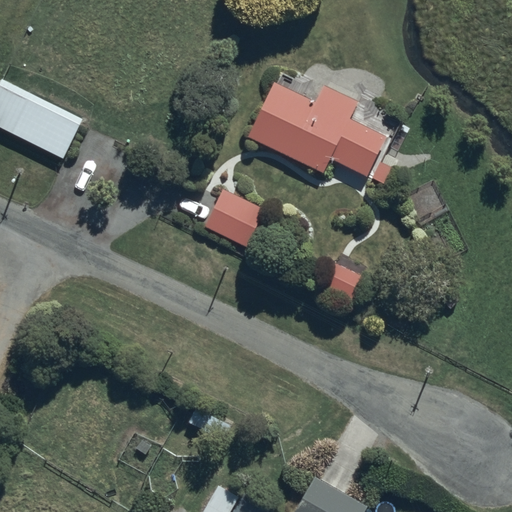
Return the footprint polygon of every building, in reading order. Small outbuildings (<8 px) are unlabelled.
[(0,127),(64,159),(83,120),(3,81),(0,86),(0,127)] [(274,83),(247,137),(322,174),(329,159),(382,185),(390,168),(375,160),(385,139),(390,142),(399,122),(366,105),(357,123),(349,119),(357,102),(319,83),(311,101),(274,83)] [(264,210),(223,190),(205,226),(247,246),(264,210)] [(361,276),(332,263),(322,285),(351,298),(361,276)] [(231,426),(196,409),(189,424),(224,441),(231,426)] [(363,511),(366,507),(315,477),(294,511),(363,511)] [(219,486),(204,511),(231,511),(240,497),(219,486)] [(266,511),(243,498),(234,511),(266,511)]
